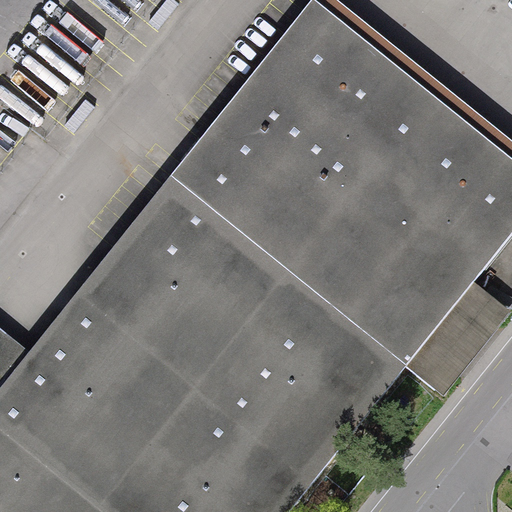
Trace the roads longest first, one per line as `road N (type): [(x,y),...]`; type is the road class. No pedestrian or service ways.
road 1 (unknown): [(0,284),(237,0)]
road 2 (unclassified): [(394,511),(511,365)]
road 3 (unknown): [(415,37),(511,119)]
